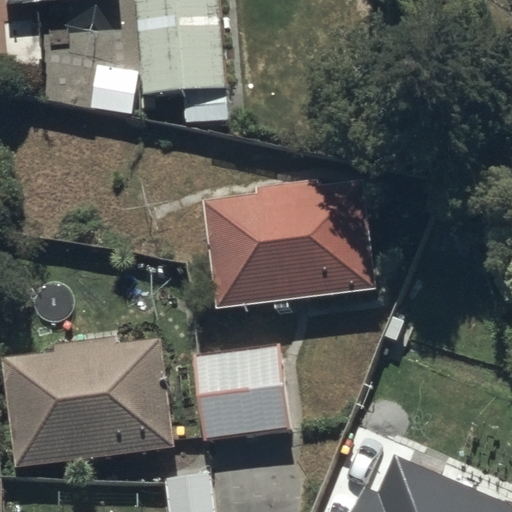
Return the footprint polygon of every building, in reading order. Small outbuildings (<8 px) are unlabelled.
[(0,0),(0,10),(123,1),(122,0),(0,0)] [(141,0),(149,107),(191,104),(193,130),(237,127),(228,0),(141,0)] [(102,72),(96,114),(139,121),(146,78),(102,72)] [(208,211),(222,320),(387,299),(372,181),(258,195),(259,205),(208,211)] [(8,352),(23,474),(183,455),(170,347),(124,353),(122,339),(8,352)] [(285,350),(198,362),(211,453),(297,441),(285,350)] [(221,511),(218,480),(172,485),(174,511),(221,511)]
